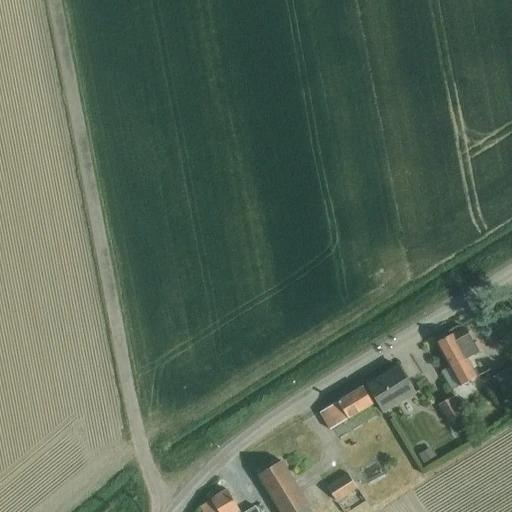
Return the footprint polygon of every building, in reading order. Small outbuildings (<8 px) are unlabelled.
[(464,328),(450,336),(436,344),(449,366),(443,370),(454,390),(460,386),(474,378),(463,359),(477,351),(464,328)] [(381,414),(413,394),(396,368),(365,387),(381,414)] [(504,405),(511,400),(511,368),(491,381),(504,405)] [(360,389),(326,410),(318,415),(328,430),(335,425),(370,404),(360,389)] [(451,399),(453,398),(452,396),(436,405),(447,424),(461,415),(451,399)] [(419,455),(424,464),(437,456),(432,447),(419,455)] [(365,466),(373,482),(390,474),(382,457),(365,466)] [(275,511),(309,511),(280,462),(255,477),(275,511)] [(345,474),(325,488),(335,503),(355,489),(345,474)] [(199,507),(202,511),(258,511),(255,507),(246,511),(239,511),(237,508),(227,491),(199,507)]
